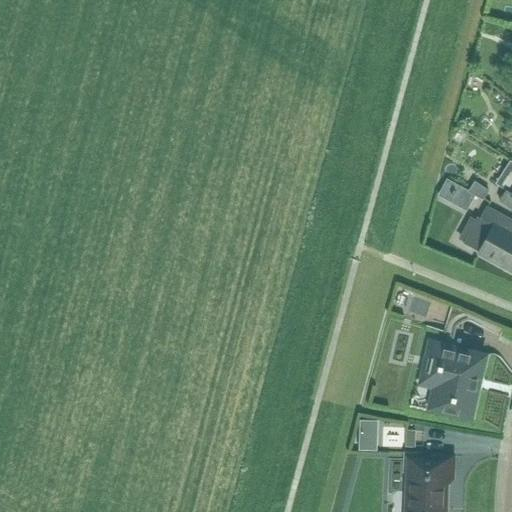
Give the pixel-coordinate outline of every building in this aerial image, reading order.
[(468,80),(460,109),(474,113),(482,84),(468,80)] [(511,161),(509,160),(494,182),(505,189),(498,200),(511,208),(511,161)] [(436,195),(446,200),(454,184),(445,179),(436,195)] [(511,235),(505,232),(511,219),(485,205),(479,217),(476,215),(461,242),(507,267),(505,269),(509,271),(511,270),(511,235)] [(429,346),(422,377),(436,380),(430,406),(468,415),(481,362),(450,355),(452,349),(437,345),(436,348),(429,346)] [(406,511),(442,511),(443,503),(439,499),(439,490),(450,480),(451,456),(430,455),(430,460),(409,459),(406,511)]
